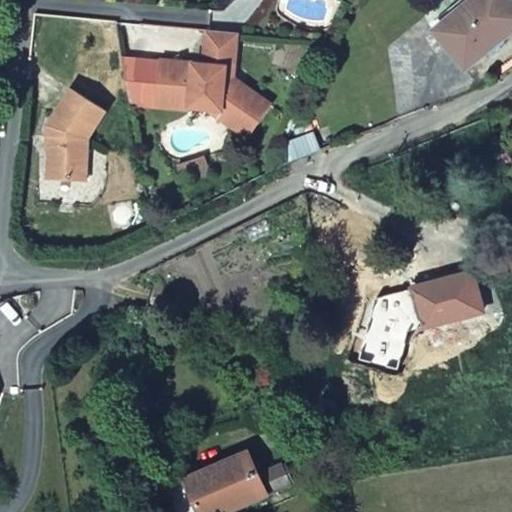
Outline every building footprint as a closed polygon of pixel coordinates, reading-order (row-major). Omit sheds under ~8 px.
[(445,0),(421,18),(453,61),(511,19),(511,3),(509,0),(445,0)] [(225,76),(231,31),(197,26),(193,60),(151,58),(151,60),(117,58),(121,88),(181,91),(180,106),(196,107),(210,108),(213,102),(225,111),(217,122),(234,137),(259,104),(225,76)] [(34,115),(33,125),(37,128),(33,167),(71,171),(75,130),(96,103),(60,78),(34,115)] [(181,91),(121,88),(124,103),(180,106),(181,91)] [(196,107),(217,122),(225,111),(213,102),(210,108),(196,107)] [(170,178),(199,169),(194,155),(166,165),(170,178)] [(478,274),(420,287),(430,329),(490,314),(478,274)] [(256,450),(190,474),(205,511),(226,511),(272,492),(256,450)]
